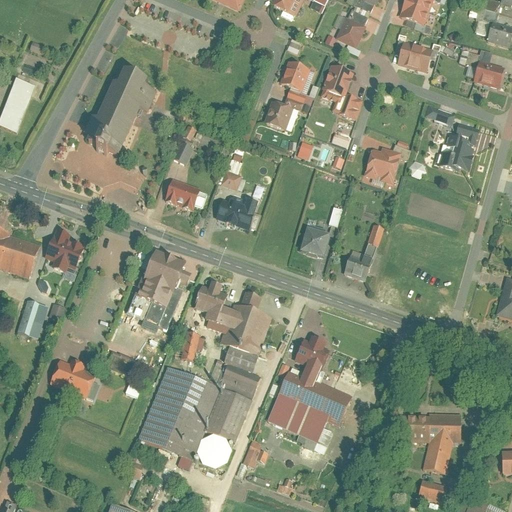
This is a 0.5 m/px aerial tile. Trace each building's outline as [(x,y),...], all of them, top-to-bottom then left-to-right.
[(209,0),(239,14),(245,0),(209,0)] [(305,0),(274,0),(271,9),(296,20),(305,0)] [(380,0),(358,0),(376,8),(380,0)] [(407,0),(401,22),(425,30),(434,2),(429,0),(407,0)] [(363,30),(368,21),(352,14),(348,23),(363,30)] [(348,23),(346,22),(337,42),(356,51),(365,30),(363,30),(348,23)] [(491,43),(511,49),(511,47),(511,33),(496,28),(491,43)] [(291,42),(286,54),(296,58),(300,47),(291,42)] [(44,49),(33,45),(30,52),(41,57),(44,49)] [(399,69),(427,78),(435,55),(406,46),(399,69)] [(310,73),(289,66),(281,88),(302,96),(310,73)] [(474,84),(501,93),(507,75),(479,66),(474,84)] [(355,76),(332,68),(321,100),(336,105),(333,114),(340,117),(347,98),(355,76)] [(89,139),(85,148),(93,151),(91,157),(102,161),(104,156),(119,161),(139,112),(148,116),(157,95),(143,90),(145,84),(119,74),(114,88),(110,86),(96,122),(90,120),(83,137),(89,139)] [(33,88),(13,81),(0,115),(0,129),(15,135),(33,88)] [(307,100),(290,94),(287,100),(304,106),(307,100)] [(356,122),(363,104),(347,98),(340,117),(356,122)] [(304,106),(287,100),(284,109),(294,112),(301,115),(304,106)] [(273,105),(265,126),(287,133),(294,112),(284,109),(273,105)] [(455,117),(430,109),(426,121),(452,128),(455,117)] [(240,141),(247,144),(254,125),(246,123),(240,141)] [(480,133),(459,127),(457,137),(469,140),(477,143),(480,133)] [(352,142),(343,139),(339,152),(348,155),(352,142)] [(453,161),(451,170),(467,175),(475,148),(468,146),(459,143),(453,161)] [(300,145),(296,160),(307,163),(311,148),(300,145)] [(192,152),(180,147),(173,163),(186,168),(192,152)] [(411,153),(395,148),(393,156),(400,158),(400,161),(408,163),(411,153)] [(372,153),(365,179),(376,182),(377,178),(384,180),(383,184),(393,186),(400,161),(400,158),(393,156),(382,153),(382,156),(372,153)] [(443,158),(440,169),(450,172),(451,170),(453,161),(443,158)] [(238,177),(241,166),(226,162),(223,174),(238,177)] [(334,171),(340,172),(343,163),(337,162),(334,171)] [(426,173),(414,163),(406,174),(418,183),(426,173)] [(242,180),(227,175),(222,188),(237,193),(242,180)] [(200,193),(173,183),(166,203),(192,213),(200,193)] [(264,195),(253,191),(250,198),(262,202),(264,195)] [(224,204),(218,222),(250,233),(258,209),(238,202),(236,208),(224,204)] [(342,214),(333,211),(328,228),(337,230),(342,214)] [(372,228),(366,246),(369,247),(374,229),(372,228)] [(72,236),(56,230),(45,260),(55,264),(52,270),(64,275),(67,268),(76,272),(84,250),(69,244),(72,236)] [(384,232),(374,230),(369,247),(379,250),(384,232)] [(11,235),(0,231),(0,271),(29,281),(40,248),(10,239),(11,235)] [(329,240),(307,233),(300,254),(323,261),(329,240)] [(184,265),(155,253),(142,283),(144,284),(138,300),(165,311),(176,283),(186,287),(189,278),(180,274),(184,265)] [(361,264),(351,261),(345,278),(365,285),(373,263),(363,260),(361,264)] [(207,290),(202,288),(194,312),(205,316),(203,323),(225,330),(219,347),(259,360),(272,321),(254,315),(259,300),(245,296),(240,309),(233,307),(232,309),(223,307),(226,298),(218,295),(221,288),(209,284),(207,290)] [(511,286),(505,285),(496,322),(511,325),(511,286)] [(42,307),(26,303),(17,335),(38,341),(42,327),(37,325),(42,307)] [(48,320),(61,324),(64,311),(52,307),(48,320)] [(195,353),(202,354),(204,339),(188,337),(184,363),(194,364),(195,353)] [(308,342),(303,340),(268,422),(317,443),(327,419),(341,424),(350,403),(313,387),(321,368),(323,369),(331,352),(324,350),(326,345),(310,338),(308,342)] [(97,365),(101,354),(91,351),(87,362),(97,365)] [(111,356),(110,359),(123,362),(120,370),(126,372),(124,377),(135,380),(139,364),(111,356)] [(69,365),(60,362),(50,387),(86,401),(95,376),(84,372),(86,368),(70,362),(69,365)] [(281,382),(288,371),(283,367),(275,378),(281,382)] [(251,403),(166,369),(137,442),(193,464),(206,433),(234,445),(251,403)] [(460,420),(407,419),(407,444),(428,445),(424,471),(446,477),(453,446),(462,446),(460,420)] [(263,446),(253,442),(244,464),(254,468),(263,446)] [(511,453),(500,454),(501,477),(511,477),(511,453)] [(260,455),(258,466),(265,467),(267,456),(260,455)] [(129,461),(123,476),(138,482),(143,467),(129,461)] [(448,489),(422,482),(418,500),(443,506),(448,489)] [(471,485),(475,494),(482,491),(479,482),(471,485)] [(497,511),(464,499),(458,511),(497,511)]
